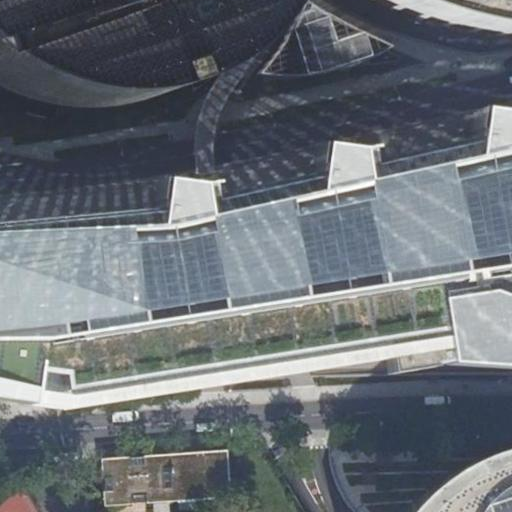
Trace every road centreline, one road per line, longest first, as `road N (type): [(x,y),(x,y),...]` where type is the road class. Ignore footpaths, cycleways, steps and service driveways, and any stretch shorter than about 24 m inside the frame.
road 1 (unclassified): [(511,82),(223,144),(0,177)]
road 2 (primary): [(0,321),(511,266)]
road 3 (primary): [(0,433),(511,406)]
road 4 (unclassified): [(0,360),(511,343)]
